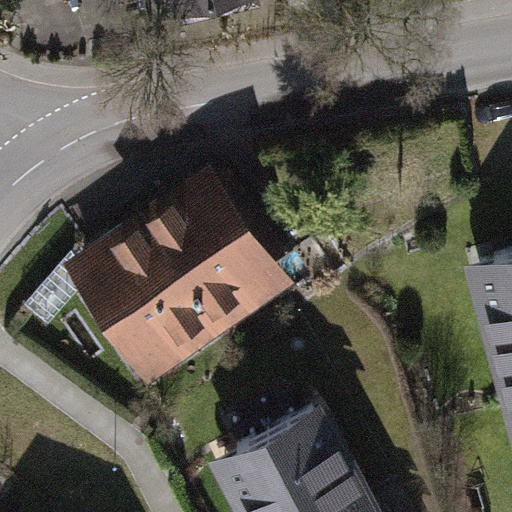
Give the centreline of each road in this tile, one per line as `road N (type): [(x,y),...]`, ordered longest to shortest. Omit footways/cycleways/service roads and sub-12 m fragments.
road 1 (tertiary): [(511,50),(161,115),(87,137),(19,182)]
road 2 (residential): [(168,511),(131,444),(0,346)]
